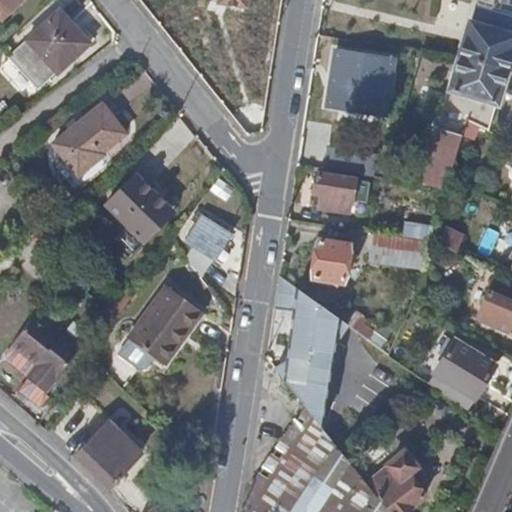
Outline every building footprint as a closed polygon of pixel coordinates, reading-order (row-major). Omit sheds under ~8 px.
[(0,0),(0,18),(2,20),(24,0),(0,0)] [(507,71),(511,54),(511,15),(501,12),(504,2),(496,0),(480,0),(463,58),(507,71)] [(511,0),(504,0),(504,2),(501,12),(511,15),(511,0)] [(36,93),(55,76),(56,78),(75,61),(69,55),(82,42),(58,15),(25,44),(7,61),(36,93)] [(69,55),(75,61),(88,48),(82,42),(69,55)] [(396,56),(334,47),(326,107),(387,116),(396,56)] [(489,131),(507,71),(463,58),(446,118),(457,121),(451,141),(462,144),(469,122),(489,131)] [(50,145),(64,160),(77,176),(102,153),(124,134),(99,105),(50,145)] [(77,176),(64,160),(54,169),(74,194),(111,163),(102,153),(77,176)] [(322,197),(320,210),(350,215),(352,203),(354,203),(358,182),(318,176),(314,196),(322,197)] [(155,221),(168,207),(137,177),(107,208),(145,243),(161,226),(155,221)] [(155,221),(161,226),(174,213),(168,207),(155,221)] [(183,238),(187,241),(204,219),(199,216),(183,238)] [(191,244),(182,257),(197,276),(226,235),(204,219),(187,241),(191,244)] [(445,247),(454,251),(461,237),(446,230),(439,244),(445,247)] [(432,241),(374,233),(370,261),(423,269),(432,241)] [(319,241),(312,280),(344,286),(350,247),(319,241)] [(448,264),(454,251),(445,247),(439,260),(448,264)] [(345,339),(352,330),(281,279),(276,309),(299,326),(310,313),(345,339)] [(114,322),(132,297),(119,287),(101,311),(114,322)] [(127,342),(163,369),(202,315),(166,289),(127,342)] [(511,300),(494,292),(480,318),(508,332),(511,323),(511,300)] [(11,348),(36,367),(39,364),(61,380),(83,350),(65,336),(61,341),(34,320),(11,348)] [(453,343),(429,384),(436,389),(449,398),(465,409),(471,399),(474,401),(493,366),(453,343)] [(4,364),(27,381),(36,367),(11,348),(4,358),(4,364)] [(27,381),(48,397),(61,380),(39,364),(36,367),(27,381)] [(40,409),(48,397),(27,381),(18,393),(40,409)] [(389,511),(367,484),(360,476),(340,452),(315,421),(302,405),(286,384),(271,397),(292,424),(247,490),(243,511),(389,511)] [(310,399),(302,405),(315,421),(322,414),(310,399)] [(91,445),(125,476),(141,460),(108,428),(91,445)] [(357,454),(350,444),(340,452),(360,476),(367,470),(355,455),(357,454)] [(91,445),(85,451),(77,460),(110,492),(125,476),(91,445)] [(405,454),(367,484),(389,511),(405,511),(424,496),(416,487),(406,474),(416,466),(405,454)] [(406,474),(416,487),(421,482),(416,476),(420,472),(416,466),(406,474)] [(156,511),(178,511),(174,507),(188,495),(195,504),(206,495),(210,469),(208,470),(156,511)]
